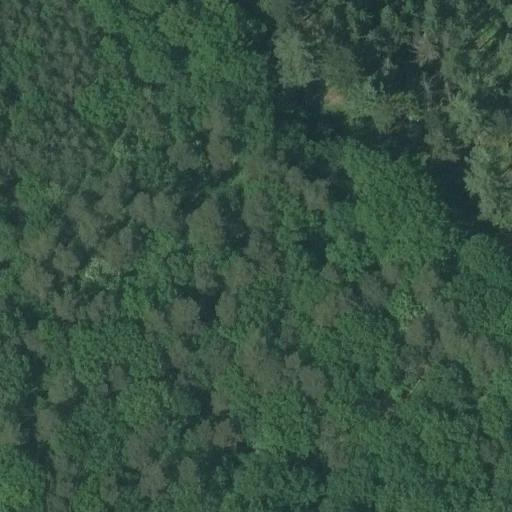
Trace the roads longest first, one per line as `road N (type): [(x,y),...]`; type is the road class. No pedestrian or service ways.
road 1 (track): [(110,0),(511,324)]
road 2 (track): [(0,449),(477,293)]
